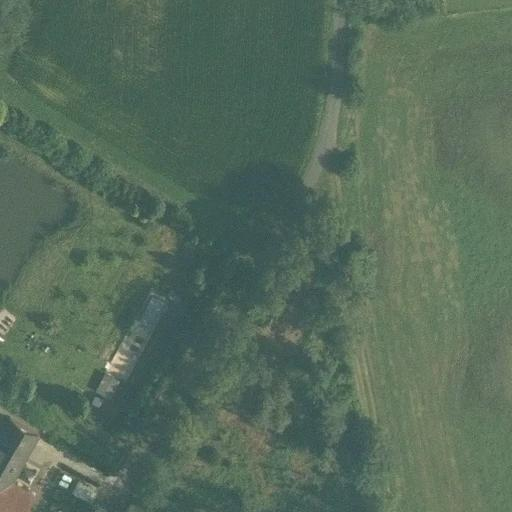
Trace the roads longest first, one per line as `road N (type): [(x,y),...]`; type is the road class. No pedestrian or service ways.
road 1 (unclassified): [(110,511),(312,180),(330,129),(339,0)]
road 2 (track): [(386,511),(322,155)]
